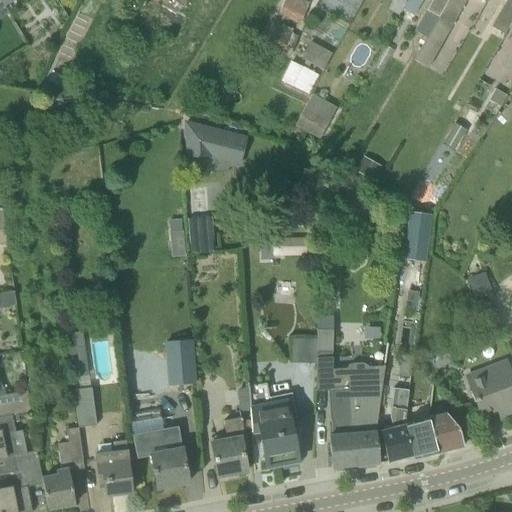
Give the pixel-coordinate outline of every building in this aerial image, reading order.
[(0,0),(7,12),(19,5),(15,0),(0,0)] [(168,0),(182,9),(187,0),(168,0)] [(308,4),(299,0),(284,0),(278,15),(299,24),(308,4)] [(398,16),(400,14),(408,0),(393,0),(387,11),(398,16)] [(449,0),(439,18),(437,21),(427,37),(413,61),(426,69),(466,0),(465,0),(449,0)] [(432,0),(426,11),(439,18),(449,0),(432,0)] [(505,35),(508,29),(511,22),(511,2),(507,1),(492,27),(505,35)] [(297,36),(271,24),(262,44),(288,56),(297,36)] [(311,41),(304,56),(325,67),(332,52),(311,41)] [(318,77),(290,63),(280,82),(308,96),(318,77)] [(511,118),(511,101),(499,115),(507,123),(511,118)] [(328,122),(303,107),(292,127),(317,141),(328,122)] [(202,158),(211,157),(211,151),(231,156),(230,162),(239,165),(245,139),(185,124),(187,158),(202,157),(202,158)] [(187,219),(189,245),(213,243),(211,218),(187,219)] [(273,254),(305,255),(306,238),(273,237),(273,254)] [(419,255),(403,253),(400,280),(416,283),(419,255)] [(0,294),(0,309),(15,306),(13,292),(0,294)] [(332,331),(317,331),(316,353),(332,353),(332,331)] [(165,343),(168,386),(194,384),(191,341),(165,343)] [(88,384),(84,344),(66,346),(71,386),(88,384)] [(378,464),(375,432),(384,368),(368,368),(367,367),(366,366),(364,365),(363,365),(361,365),(353,365),(352,365),(350,366),(349,367),(348,368),(347,369),(332,370),(333,358),(316,359),(315,392),(328,391),(329,420),(331,420),(332,436),(328,437),(331,469),(378,464)] [(511,380),(506,363),(485,371),(487,376),(468,383),(480,415),(501,407),(504,415),(511,412),(511,380)] [(91,389),(88,389),(73,391),(78,429),(96,426),(91,389)] [(389,418),(390,423),(392,429),(380,432),(388,463),(412,457),(404,428),(409,392),(396,391),(394,410),(391,409),(389,418)] [(27,392),(0,397),(0,413),(1,417),(1,418),(11,416),(31,413),(27,392)] [(413,460),(436,454),(427,420),(406,425),(410,393),(409,392),(404,428),(412,457),(413,460)] [(249,402),(250,412),(251,433),(259,433),(266,469),(298,463),(286,402),(258,407),(256,400),(249,402)] [(446,414),(430,419),(427,420),(436,454),(463,447),(458,428),(457,428),(446,414)] [(0,460),(5,460),(0,436),(14,433),(11,416),(1,418),(1,417),(0,417),(0,460)] [(240,439),(244,439),(240,418),(222,422),(226,441),(210,444),(217,478),(246,472),(240,439)] [(177,428),(173,429),(172,424),(161,426),(162,431),(166,453),(151,456),(157,489),(188,483),(177,428)] [(41,480),(42,485),(47,510),(75,505),(68,472),(84,470),(78,429),(66,431),(68,444),(57,445),(61,472),(56,473),(57,477),(41,480)] [(127,463),(124,442),(113,443),(114,453),(94,456),(97,482),(103,482),(105,497),(131,494),(127,463)] [(39,468),(36,452),(12,457),(15,473),(39,468)] [(42,485),(41,480),(39,468),(15,473),(18,488),(0,491),(0,511),(30,511),(26,488),(42,485)]
